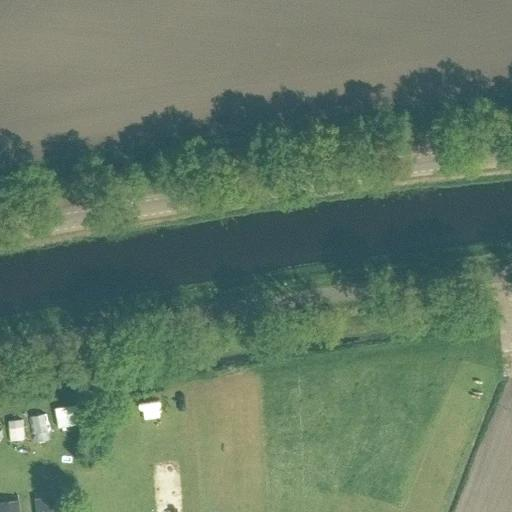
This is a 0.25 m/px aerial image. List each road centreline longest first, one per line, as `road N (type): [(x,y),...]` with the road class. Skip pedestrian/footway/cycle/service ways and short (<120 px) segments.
road 1 (tertiary): [(511,154),(0,231)]
road 2 (unclassified): [(511,271),(0,347)]
